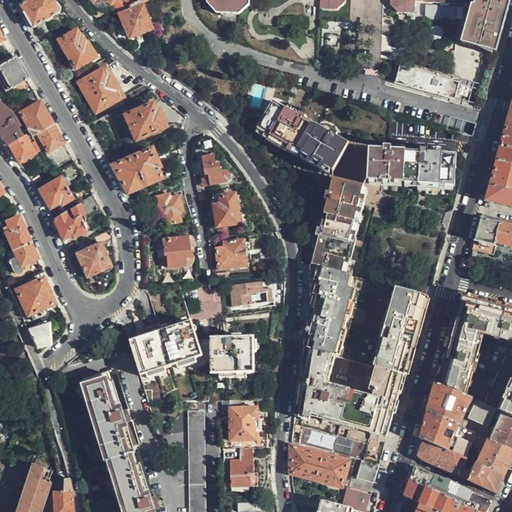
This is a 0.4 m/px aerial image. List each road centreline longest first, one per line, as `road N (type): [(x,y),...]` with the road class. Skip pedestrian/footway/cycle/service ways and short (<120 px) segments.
road 1 (residential): [(287,511),(289,241),(241,157),(198,116)]
road 2 (residential): [(91,308),(112,303),(125,287),(125,230),(0,7)]
road 3 (residential): [(385,511),(448,281)]
road 4 (residential): [(448,281),(511,55)]
road 5 (residential): [(0,162),(70,295),(91,308)]
road 6 (residential): [(198,116),(116,53),(69,0)]
road 7 (residential): [(198,116),(186,176),(205,280)]
road 8 (residential): [(81,511),(39,368)]
